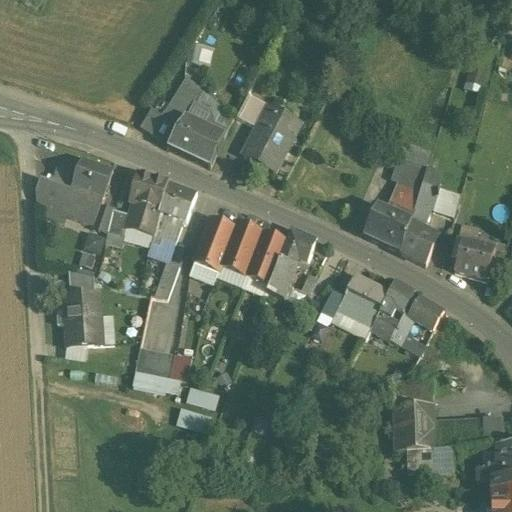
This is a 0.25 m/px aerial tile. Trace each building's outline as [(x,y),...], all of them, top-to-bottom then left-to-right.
[(202,92),(186,82),(176,98),(192,109),(202,92)] [(192,109),(176,98),(171,107),(170,107),(162,119),(151,138),(170,149),(184,124),(192,109)] [(269,111),(248,99),(236,121),(257,132),(269,111)] [(235,117),(222,110),(210,136),(223,142),(235,117)] [(257,132),(243,159),(274,176),(300,127),(269,111),(257,132)] [(162,119),(152,113),(140,132),(151,138),(162,119)] [(184,124),(170,149),(168,151),(210,171),(223,142),(210,136),(184,124)] [(402,164),(426,172),(430,159),(406,151),(402,164)] [(402,164),(397,162),(391,182),(397,184),(398,183),(414,188),(413,193),(419,195),(422,187),(426,172),(402,164)] [(112,174),(82,163),(71,194),(102,204),(112,174)] [(426,172),(422,187),(439,192),(443,177),(426,172)] [(169,185),(137,176),(129,205),(132,207),(129,218),(126,230),(127,230),(154,238),(155,234),(160,216),(169,185)] [(102,204),(71,194),(41,183),(36,195),(37,208),(93,228),(100,209),(102,204)] [(414,188),(398,183),(397,184),(388,208),(387,208),(385,212),(411,224),(419,195),(413,193),(414,188)] [(197,195),(169,185),(160,216),(171,220),(186,225),(197,195)] [(439,192),(422,187),(419,195),(411,224),(409,230),(425,237),(431,217),(438,194),(439,192)] [(457,200),(438,194),(431,217),(451,223),(457,200)] [(113,213),(100,209),(93,228),(92,232),(107,236),(113,213)] [(378,209),(373,221),(368,219),(365,227),(369,229),(365,241),(401,257),(409,230),(411,224),(385,212),(378,209)] [(129,218),(113,213),(107,236),(124,240),(127,230),(126,230),(129,218)] [(160,216),(155,234),(165,237),(171,220),(160,216)] [(234,230),(211,221),(193,266),(195,266),(217,275),(237,225),(236,225),(234,230)] [(237,225),(217,275),(218,276),(220,270),(246,280),(263,235),(237,225)] [(425,237),(409,230),(401,257),(426,269),(435,242),(425,237)] [(88,234),(78,266),(91,270),(95,256),(101,258),(106,240),(88,234)] [(165,237),(155,234),(154,238),(152,248),(164,251),(168,238),(165,237)] [(317,245),(292,234),(288,245),(287,245),(281,262),(294,268),(296,263),(308,267),(317,245)] [(263,235),(246,280),(270,290),(281,262),(287,245),(263,235)] [(172,240),(168,238),(164,251),(169,252),(172,240)] [(495,253),(457,243),(453,259),(458,261),(454,276),(487,284),(495,253)] [(495,253),(487,284),(496,287),(504,255),(495,253)] [(294,268),(281,262),(270,290),(267,297),(287,306),(293,292),(289,290),(298,270),(294,268)] [(217,275),(195,266),(190,277),(213,287),(218,276),(217,275)] [(300,294),(311,299),(319,282),(308,277),(300,294)] [(389,297),(355,280),(346,296),(381,313),(389,297)] [(414,297),(396,286),(376,323),(384,327),(387,320),(390,322),(395,311),(404,317),(414,297)] [(333,293),(321,316),(333,322),(337,315),(345,299),(333,293)] [(381,313),(346,296),(345,299),(337,315),(333,322),(331,325),(365,343),(381,313)] [(99,299),(64,302),(67,351),(102,349),(99,299)] [(444,315),(419,300),(408,320),(414,324),(433,334),(444,315)] [(301,328),(313,334),(321,317),(309,311),(301,328)] [(404,318),(395,333),(405,339),(414,324),(408,320),(404,318)] [(268,325),(258,321),(255,329),(265,333),(268,325)] [(384,327),(376,323),(370,334),(389,344),(395,333),(384,327)] [(405,339),(395,333),(390,344),(405,353),(411,342),(405,339)] [(152,355),(141,353),(136,376),(147,379),(152,355)] [(164,357),(152,355),(147,379),(159,381),(164,357)] [(164,357),(159,381),(171,384),(176,360),(164,357)] [(181,386),(136,376),(133,390),(178,400),(181,386)] [(432,387),(401,388),(393,386),(394,412),(433,410),(432,387)] [(217,401),(191,394),(188,405),(214,412),(217,401)] [(433,410),(394,412),(396,457),(407,457),(436,455),(435,430),(434,410),(433,410)] [(181,411),(176,428),(207,437),(212,420),(181,411)] [(483,427),(435,430),(436,455),(484,452),(483,430),(483,427)] [(499,429),(483,430),(484,452),(499,451),(500,451),(499,429)] [(511,450),(500,451),(499,451),(499,473),(494,473),(494,474),(494,496),(511,496),(511,450)] [(511,511),(511,496),(494,496),(493,511),(511,511)]
